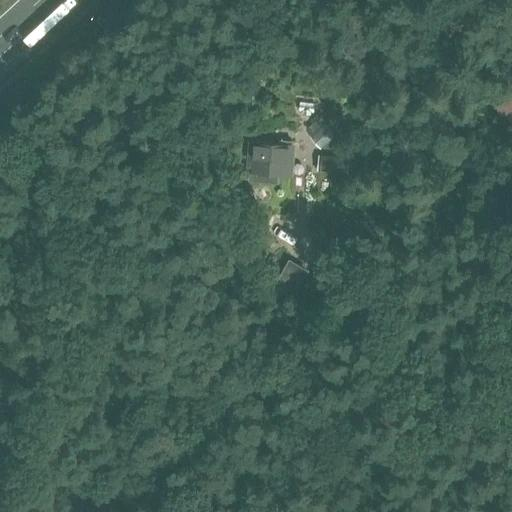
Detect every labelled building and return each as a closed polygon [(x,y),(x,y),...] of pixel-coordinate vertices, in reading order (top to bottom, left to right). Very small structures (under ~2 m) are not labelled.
[(511,113),(511,97),(510,95),(498,104),(507,118),(511,113)] [(324,114),(307,129),(312,134),(310,136),(321,149),(341,131),(330,119),(329,120),(324,114)] [(249,170),(249,179),(277,181),(277,172),(290,173),(293,144),(293,141),(280,140),(280,143),(252,141),(249,170)] [(318,169),(348,172),(350,158),(319,155),(318,169)] [(311,216),(310,227),(320,233),(329,227),(329,217),(320,211),(311,216)]
